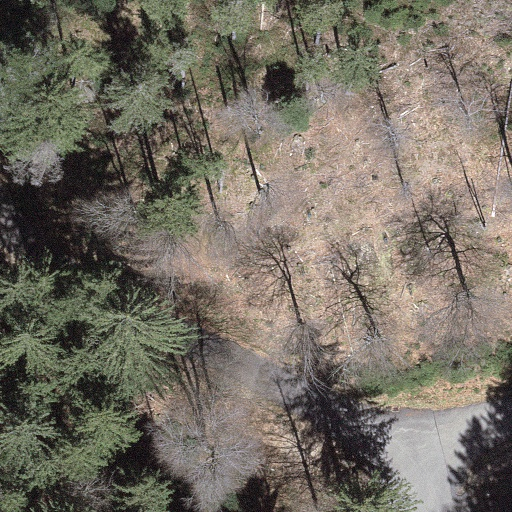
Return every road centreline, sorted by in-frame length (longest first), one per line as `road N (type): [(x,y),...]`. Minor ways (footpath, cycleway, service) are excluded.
road 1 (track): [(393,444),(139,325),(15,233),(0,205)]
road 2 (track): [(511,416),(393,444)]
